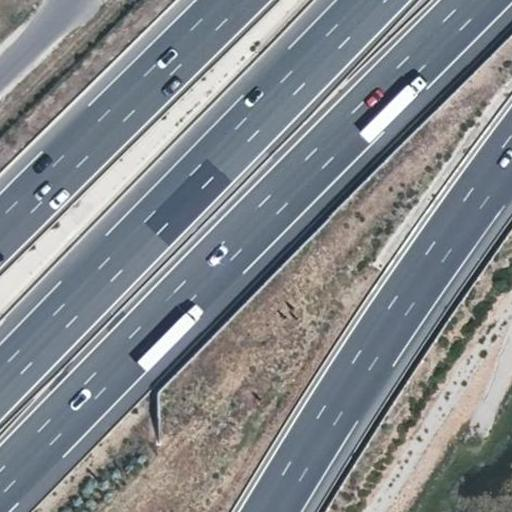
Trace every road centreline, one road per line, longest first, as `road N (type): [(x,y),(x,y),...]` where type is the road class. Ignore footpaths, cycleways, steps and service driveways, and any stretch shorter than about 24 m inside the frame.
road 1 (motorway): [(0,483),(478,0)]
road 2 (motorway): [(373,0),(0,382)]
road 3 (motorway): [(270,511),(370,351),(511,150)]
road 4 (motorway): [(233,0),(0,229)]
